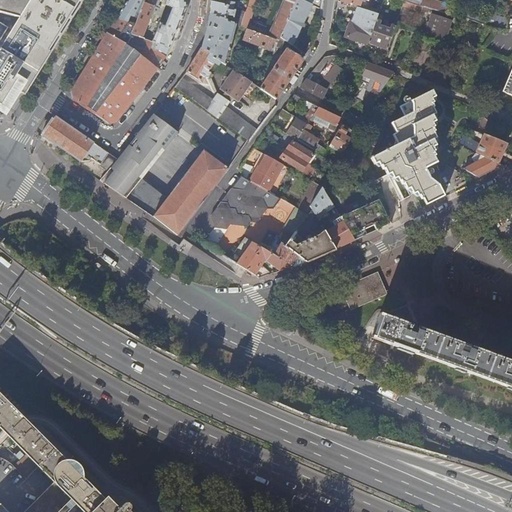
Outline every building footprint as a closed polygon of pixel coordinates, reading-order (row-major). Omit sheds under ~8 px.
[(0,0),(0,108),(3,110),(6,106),(3,104),(6,100),(7,101),(8,101),(8,100),(9,100),(10,99),(10,98),(11,98),(11,97),(10,96),(10,95),(9,95),(13,89),(24,96),(84,1),(81,0),(0,0)] [(127,0),(117,17),(129,22),(132,16),(139,19),(145,3),(146,0),(127,0)] [(184,0),(167,0),(166,6),(172,8),(165,27),(160,25),(153,42),(151,48),(160,53),(167,57),(180,24),(186,11),(184,0)] [(211,15),(237,24),(242,26),(245,15),(241,14),(239,20),(234,18),(237,10),(234,10),(234,11),(232,10),(233,7),(234,7),(235,0),(211,0),(211,9),(211,15)] [(250,0),(248,9),(245,13),(251,15),(256,0),(250,0)] [(270,36),(278,39),(279,40),(280,37),(297,0),(285,0),(286,1),(270,36)] [(297,0),(280,37),(293,46),(313,4),(312,4),(313,0),(297,0)] [(392,2),(387,0),(385,0),(382,11),(388,13),(392,2)] [(406,0),(404,0),(403,5),(415,9),(417,3),(406,0)] [(426,6),(448,13),(451,4),(438,0),(422,0),(423,0),(421,4),(426,6)] [(157,8),(145,3),(139,19),(136,25),(132,35),(142,38),(152,12),(157,13),(159,8),(157,8)] [(378,13),(358,7),(353,22),(351,21),(345,36),(368,44),(369,43),(378,16),(378,13)] [(468,18),(483,21),(484,12),(469,10),(468,18)] [(448,31),(449,26),(451,20),(432,14),(426,33),(445,39),(447,34),(451,35),(452,32),(448,31)] [(223,63),(226,65),(237,24),(211,15),(202,49),(215,54),(214,57),(223,63)] [(369,43),(388,49),(396,25),(392,24),(390,28),(380,25),(381,20),(379,20),(380,17),(378,16),(369,43)] [(129,22),(117,17),(114,23),(107,34),(117,40),(120,35),(129,40),(132,35),(136,25),(129,22)] [(148,40),(153,42),(160,25),(162,19),(156,17),(148,40)] [(485,25),(488,25),(506,32),(507,25),(487,19),(485,25)] [(252,30),(248,28),(244,39),(273,50),(278,39),(270,36),(252,30)] [(117,40),(107,34),(72,91),(74,99),(109,123),(117,122),(167,57),(160,53),(151,48),(153,42),(148,40),(142,38),(132,35),(129,40),(127,45),(117,40)] [(202,49),(188,71),(188,72),(203,82),(207,74),(212,78),(214,75),(209,72),(215,63),(220,66),(223,63),(214,57),(215,54),(202,49)] [(275,68),(290,79),(303,59),(288,49),(275,68)] [(332,61),(338,54),(333,54),(332,53),(328,54),(301,87),(323,99),(325,95),(328,90),(309,81),(313,76),(318,78),(332,61)] [(332,61),(318,78),(313,76),(309,81),(328,90),(342,69),(332,61)] [(394,73),(369,64),(362,75),(384,84),(385,81),(388,82),(394,73)] [(261,89),(276,99),(290,79),(275,68),(261,89)] [(511,68),(503,91),(511,95),(511,68)] [(208,110),(248,140),(250,141),(258,130),(227,107),(233,98),(239,102),(252,83),(233,70),(221,89),(225,92),(222,96),(218,93),(214,100),(182,77),(175,86),(196,102),(208,110)] [(365,105),(370,109),(380,94),(374,91),(365,105)] [(444,196),(435,178),(432,179),(430,178),(426,168),(438,163),(434,156),(436,156),(434,152),(435,151),(434,147),(437,145),(434,139),(437,138),(435,132),(436,131),(434,127),(435,127),(434,123),(437,121),(434,114),(437,113),(434,108),(436,107),(434,103),(435,102),(433,98),(436,97),(434,91),(401,107),(405,116),(392,122),(397,133),(393,134),(398,144),(371,157),(374,164),(378,162),(380,165),(381,165),(383,169),(384,168),(387,174),(391,173),(394,179),(396,178),(398,181),(400,181),(402,184),(403,184),(406,190),(409,188),(412,194),(416,192),(418,197),(420,196),(422,199),(423,199),(426,205),(444,196)] [(311,110),(303,122),(308,124),(312,118),(319,107),(307,101),(304,106),(311,110)] [(319,107),(312,118),(319,122),(320,120),(325,122),(326,121),(328,122),(326,125),(335,130),(341,118),(327,111),(319,107)] [(289,120),(282,131),(298,140),(304,130),(308,124),(303,122),(283,109),(279,114),(289,120)] [(214,158),(204,151),(168,199),(143,179),(155,163),(179,132),(154,114),(138,134),(118,159),(107,171),(99,180),(128,199),(154,217),(154,216),(176,233),(178,234),(228,168),(216,159),(214,158)] [(107,171),(118,159),(109,153),(54,116),(51,120),(50,119),(49,121),(49,123),(46,128),(44,128),(43,129),(44,130),(41,135),(80,161),(90,162),(93,159),(101,164),(100,165),(107,171)] [(336,150),(342,154),(351,140),(349,139),(350,137),(353,138),(356,133),(342,125),(331,147),(336,150)] [(298,140),(312,149),(319,140),(304,130),(298,140)] [(502,155),(503,152),(507,145),(504,143),(484,135),(475,154),(482,157),(498,164),(502,155)] [(461,144),(474,149),(477,142),(464,137),(461,144)] [(293,141),(287,149),(292,153),(308,163),(314,154),(293,141)] [(306,174),(312,166),(308,163),(292,153),(287,149),(280,158),(306,174)] [(268,190),(283,164),(266,155),(251,181),(268,190)] [(498,171),(506,167),(498,164),(482,157),(480,160),(477,162),(465,169),(479,178),(495,169),(496,172),(498,171)] [(222,202),(211,216),(215,227),(226,228),(230,225),(247,227),(252,222),(258,222),(268,208),(274,208),(282,198),(268,190),(251,181),(242,175),(228,194),(230,198),(227,202),(224,203),(222,202)] [(313,202),(323,187),(313,181),(304,197),(313,202)] [(318,210),(329,198),(323,187),(313,202),(310,206),(313,210),(315,214),(318,210)] [(377,224),(380,229),(391,224),(384,208),(382,209),(377,200),(348,214),(357,233),(377,224)] [(286,227),(295,232),(297,229),(302,222),(310,214),(306,212),(298,207),(286,227)] [(308,255),(313,259),(322,255),(324,254),(336,249),(319,220),(315,214),(313,210),(310,214),(302,222),(297,229),(295,232),(289,241),(308,255)] [(315,214),(319,220),(325,217),(318,210),(315,214)] [(348,244),(355,240),(341,217),(333,222),(343,239),(348,244)] [(480,222),(470,227),(474,235),(487,228),(480,222)] [(269,230),(261,244),(264,246),(272,232),(269,230)] [(232,257),(230,259),(256,275),(265,262),(268,262),(280,271),(290,268),(294,267),(274,255),(270,252),(259,246),(254,243),(245,238),(243,242),(250,246),(240,259),(236,256),(235,258),(232,257)] [(306,257),(308,255),(289,241),(287,243),(306,257)] [(274,255),(294,267),(297,266),(307,262),(285,245),(282,242),(274,255)] [(285,245),(307,262),(310,261),(313,259),(308,255),(306,257),(287,243),(285,245)] [(261,244),(259,246),(270,252),(271,250),(264,246),(261,244)] [(375,274),(385,296),(388,294),(379,272),(375,274)] [(375,274),(342,289),(351,311),(385,296),(375,274)] [(137,322),(128,315),(120,325),(130,332),(137,322)] [(375,339),(511,388),(511,361),(493,354),(409,324),(410,320),(396,315),(394,319),(383,315),(375,339)] [(81,511),(132,511),(131,511),(132,509),(132,508),(132,507),(132,506),(131,504),(130,503),(129,502),(127,502),(122,507),(117,511),(115,511),(0,394),(0,429),(38,469),(76,507),(81,511)] [(71,511),(76,507),(38,469),(26,481),(14,468),(0,481),(0,505),(1,505),(8,511),(71,511)]
